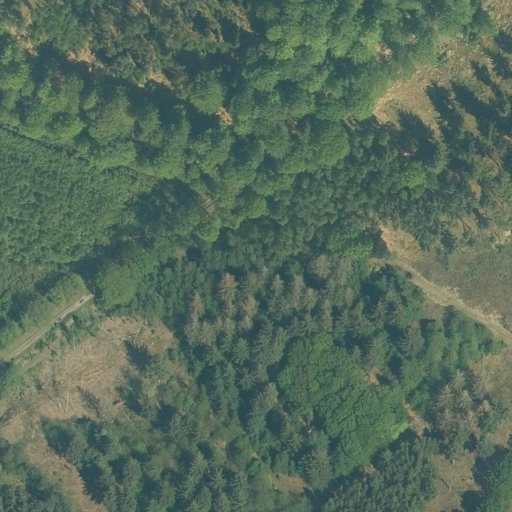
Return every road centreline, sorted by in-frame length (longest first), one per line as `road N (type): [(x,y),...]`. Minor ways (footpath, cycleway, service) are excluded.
road 1 (track): [(0,366),(456,0)]
road 2 (track): [(511,337),(244,167),(0,77)]
